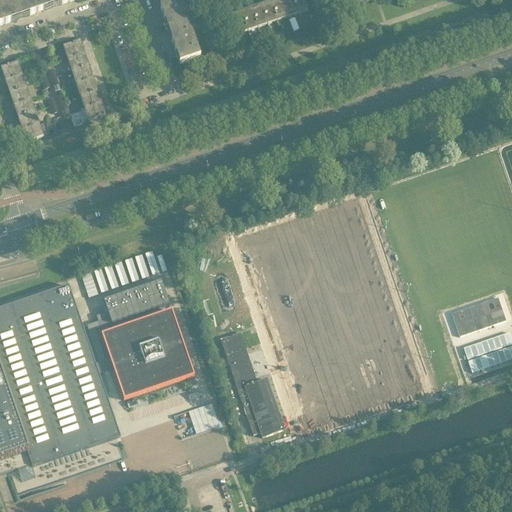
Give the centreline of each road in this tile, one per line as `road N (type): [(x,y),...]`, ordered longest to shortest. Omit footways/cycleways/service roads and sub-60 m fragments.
road 1 (tertiary): [(511,54),(0,229)]
road 2 (tertiary): [(0,250),(511,77)]
road 3 (residential): [(140,0),(165,71),(164,91),(153,94),(140,88),(112,6)]
